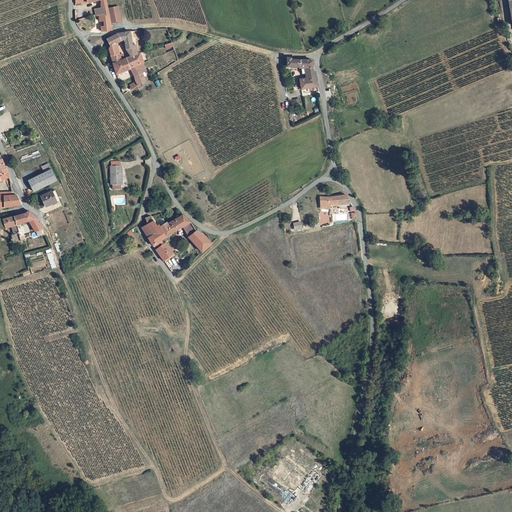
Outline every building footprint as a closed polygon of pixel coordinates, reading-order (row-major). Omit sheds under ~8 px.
[(75,0),(75,3),(96,0),(100,0),(102,7),(103,12),(98,13),(96,14),(96,20),(105,18),(106,24),(110,23),(108,9),(106,0),(75,0)] [(108,9),(110,23),(121,20),(119,6),(108,9)] [(135,35),(134,30),(118,33),(107,40),(111,45),(116,43),(125,40),(127,48),(131,47),(133,56),(138,54),(136,43),(138,42),(137,36),(135,35)] [(117,51),(110,53),(113,63),(121,60),(119,51),(117,51)] [(133,56),(127,58),(131,69),(144,64),(145,63),(142,53),(138,54),(133,56)] [(315,69),(313,67),(313,59),(292,58),(292,56),(285,56),(284,65),(287,65),(306,66),(307,78),(300,78),(301,87),(318,85),(315,69)] [(131,70),(131,69),(127,58),(121,60),(113,63),(117,75),(131,70)] [(131,70),(135,78),(143,74),(147,72),(144,64),(131,69),(131,70)] [(147,81),(143,74),(135,78),(137,83),(130,86),(132,90),(147,81)] [(111,181),(112,181),(112,186),(121,185),(121,181),(122,181),(122,163),(110,163),(111,181)] [(38,166),(41,172),(24,180),(28,189),(52,177),(45,164),(38,166)] [(48,187),(37,192),(42,202),(53,197),(48,187)] [(328,206),(329,203),(350,201),(345,191),(330,195),(319,195),(319,206),(328,206)] [(20,221),(28,218),(35,216),(33,213),(29,210),(28,209),(24,209),(25,210),(13,214),(15,222),(20,221)] [(187,233),(201,251),(211,242),(202,232),(201,233),(198,230),(194,225),(191,220),(182,211),(178,213),(167,220),(166,219),(164,220),(158,211),(150,215),(163,236),(182,225),(187,233)] [(11,235),(9,235),(11,240),(19,239),(18,234),(15,222),(13,214),(3,216),(4,220),(0,221),(1,226),(10,223),(12,232),(11,233),(11,235)] [(159,237),(163,236),(150,215),(145,217),(148,223),(143,226),(153,242),(160,238),(159,237)] [(28,218),(34,229),(41,226),(35,216),(28,218)] [(23,233),(20,221),(15,222),(18,234),(23,233)] [(293,229),(301,227),(299,221),(292,222),(293,229)] [(166,256),(173,251),(169,242),(173,240),(171,236),(155,246),(166,263),(168,262),(166,256)]
